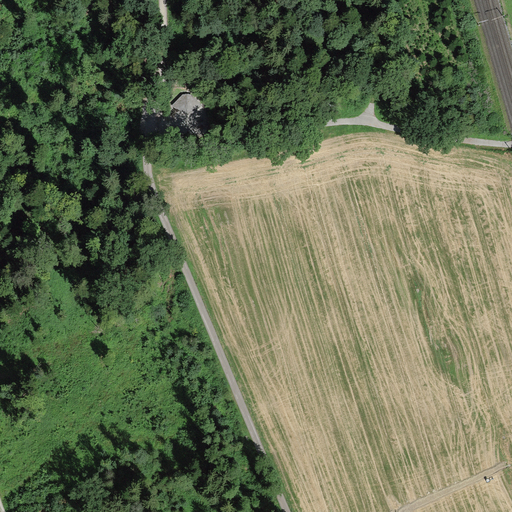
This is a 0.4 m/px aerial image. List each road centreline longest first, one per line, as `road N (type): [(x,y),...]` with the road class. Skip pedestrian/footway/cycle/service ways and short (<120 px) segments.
road 1 (track): [(155,137),(146,152),(153,195),(286,511)]
road 2 (track): [(511,146),(355,118),(202,143),(155,137)]
road 3 (track): [(155,137),(165,0)]
